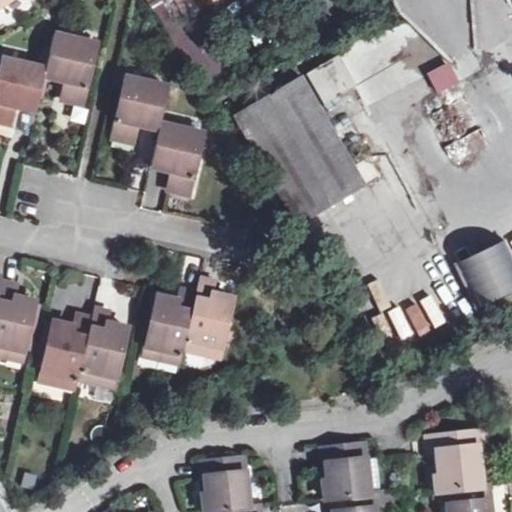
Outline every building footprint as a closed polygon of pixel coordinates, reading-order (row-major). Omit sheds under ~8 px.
[(145,0),(177,53),(203,96),(234,86),(199,24),(189,30),(183,19),(171,0),(145,0)] [(218,0),(171,0),(183,19),(218,0)] [(457,59),(481,48),(473,0),(403,0),(433,63),(457,59)] [(51,33),(43,69),(42,77),(63,81),(60,95),(83,100),(97,45),(51,33)] [(417,55),(356,84),(374,122),(430,96),(430,97),(456,84),(447,67),(427,76),(417,55)] [(306,74),(324,107),(357,87),(339,56),(306,74)] [(34,111),(42,77),(43,69),(1,60),(0,63),(0,118),(10,120),(14,105),(34,111)] [(136,128),(157,134),(160,125),(169,87),(124,78),(111,136),(134,142),(136,128)] [(234,115),(297,226),(362,186),(301,78),(234,115)] [(334,129),(342,144),(357,136),(349,121),(334,129)] [(201,136),(160,125),(157,134),(150,168),(170,173),(167,188),(188,194),(201,136)] [(365,183),(381,173),(371,158),(356,168),(365,183)] [(392,274),(412,294),(422,284),(402,264),(392,274)] [(200,280),(196,295),(185,348),(203,352),(205,344),(222,348),(233,299),(211,294),(213,284),(200,280)] [(15,286),(1,282),(0,285),(0,354),(3,355),(6,347),(23,351),(34,302),(12,295),(15,286)] [(467,308),(456,288),(443,295),(438,286),(411,301),(427,330),(467,308)] [(182,361),(185,348),(196,295),(179,291),(177,300),(157,296),(145,345),(159,349),(158,357),(182,361)] [(297,306),(303,320),(322,310),(314,296),(297,306)] [(94,310),(91,321),(78,378),(96,382),(99,372),(116,375),(127,327),(106,322),(108,314),(94,310)] [(75,388),(78,378),(91,321),(74,319),(72,328),(51,323),(38,378),(75,388)] [(205,344),(203,352),(220,356),(222,348),(205,344)] [(159,349),(145,345),(143,354),(158,357),(159,349)] [(6,347),(3,355),(22,359),(23,351),(6,347)] [(99,372),(96,382),(114,385),(116,375),(99,372)] [(442,492),(447,491),(478,489),(474,450),(484,450),(483,434),(428,440),(429,455),(438,455),(442,492)] [(335,500),(370,495),(367,461),(365,447),(322,452),(324,465),(332,464),(332,474),(335,500)] [(370,495),(383,494),(380,460),(367,461),(370,495)] [(210,511),(228,511),(250,509),(245,461),(200,466),(202,478),(206,478),(210,511)] [(488,488),(478,489),(447,491),(449,511),(485,511),(485,502),(490,502),(488,488)] [(383,494),(370,495),(335,500),(327,500),(328,511),(376,511),(377,511),(383,509),(383,494)]
